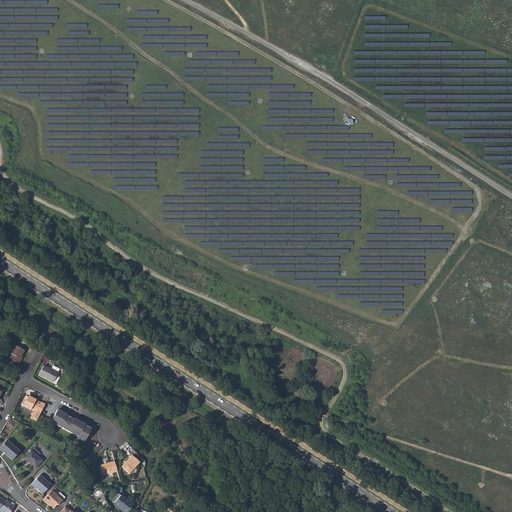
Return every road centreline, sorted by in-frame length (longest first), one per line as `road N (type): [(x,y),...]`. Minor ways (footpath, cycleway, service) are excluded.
road 1 (track): [(165,0),(272,56),(478,191),(478,211),(401,319),(381,320),(231,264),(170,232),(129,199),(50,160),(35,112),(0,94)]
road 2 (track): [(449,511),(323,429),(321,415),(345,374),(341,361),(141,267),(0,169)]
road 3 (secondary): [(0,261),(391,511)]
road 4 (track): [(71,0),(269,146),(387,187),(464,231)]
road 5 (track): [(404,126),(409,117),(345,75),(366,6),(511,57)]
road 6 (track): [(358,427),(511,476)]
